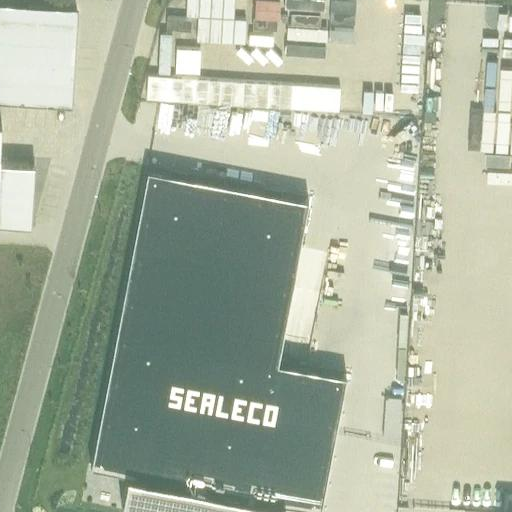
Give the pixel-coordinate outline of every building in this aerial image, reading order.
[(0,97),(71,101),(76,19),(76,15),(75,15),(75,19),(0,14),(0,97)] [(0,221),(31,223),(35,162),(0,159),(0,136),(1,120),(0,120),(0,221)] [(146,166),(89,464),(126,471),(120,501),(179,511),(281,511),(283,502),(320,509),(346,373),(277,359),(308,197),(146,166)] [(400,311),(398,344),(404,345),(406,312),(400,311)] [(396,377),(402,378),(404,346),(397,346),(396,377)] [(385,396),(383,416),(399,417),(401,397),(385,396)]
